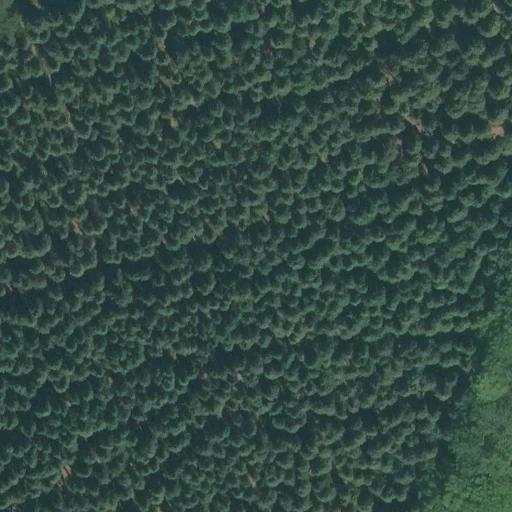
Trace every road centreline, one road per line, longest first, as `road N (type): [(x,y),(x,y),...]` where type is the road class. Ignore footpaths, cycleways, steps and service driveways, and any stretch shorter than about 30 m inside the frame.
road 1 (track): [(0,286),(511,144)]
road 2 (track): [(451,511),(511,340)]
